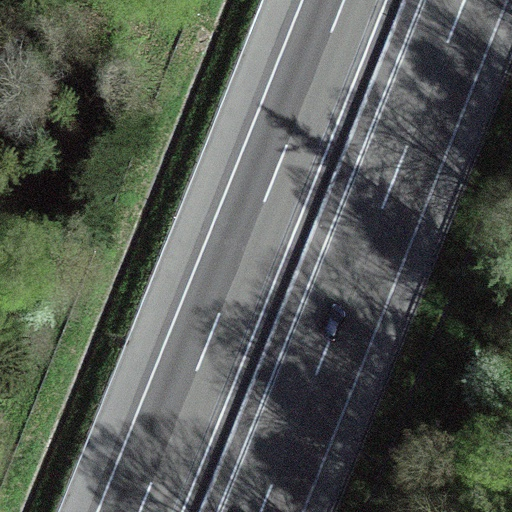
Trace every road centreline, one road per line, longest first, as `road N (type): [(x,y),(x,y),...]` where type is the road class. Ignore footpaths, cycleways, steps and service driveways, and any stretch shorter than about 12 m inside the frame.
road 1 (motorway): [(344,0),(139,511)]
road 2 (motorway): [(260,511),(464,0)]
